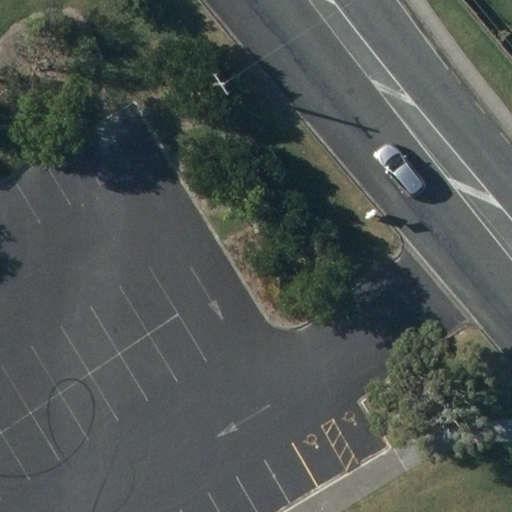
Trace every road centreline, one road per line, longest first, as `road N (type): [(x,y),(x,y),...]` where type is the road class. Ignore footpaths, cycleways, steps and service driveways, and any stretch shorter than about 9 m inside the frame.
road 1 (secondary): [(322,0),(511,240)]
road 2 (unknown): [(156,211),(278,350)]
